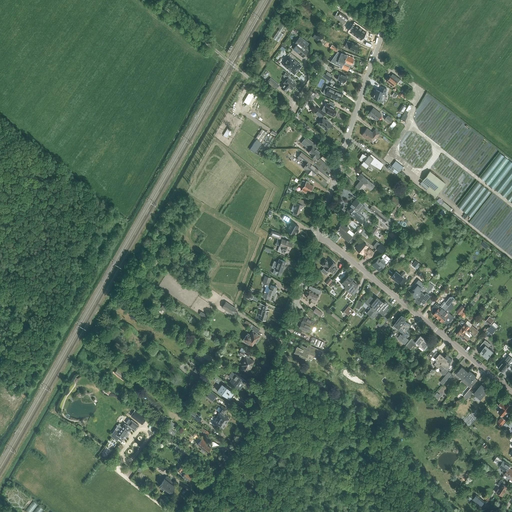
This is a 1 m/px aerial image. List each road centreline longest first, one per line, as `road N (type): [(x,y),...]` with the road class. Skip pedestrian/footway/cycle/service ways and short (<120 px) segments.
road 1 (unclassified): [(197,511),(267,383),(316,236)]
road 2 (residential): [(511,392),(316,236)]
road 3 (unclassified): [(341,156),(397,0)]
